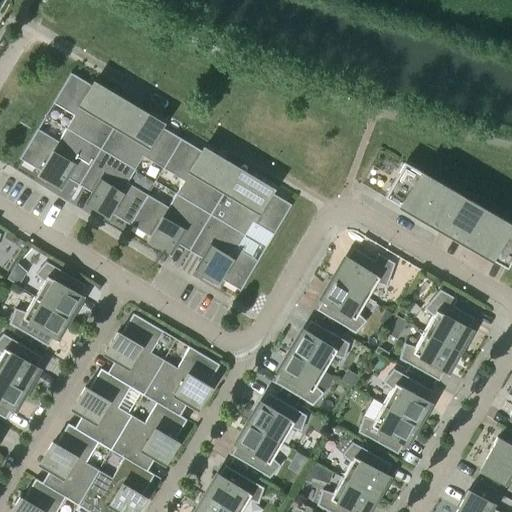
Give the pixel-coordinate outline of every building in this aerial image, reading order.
[(74,112),(66,125),(101,146),(128,99),(94,79),(92,82),(71,70),(53,100),(74,112)] [(128,99),(101,146),(135,166),(142,155),(163,167),(182,136),(161,123),(163,120),(128,99)] [(66,174),(79,182),(101,146),(66,125),(59,138),(37,126),(19,156),(41,168),(39,172),(60,184),(66,174)] [(177,191),(211,212),(239,165),(204,144),(202,148),(182,136),(163,167),(184,180),(177,191)] [(110,210),(130,222),(147,194),(126,181),(135,166),(101,146),(79,182),(92,191),(87,201),(108,213),(110,210)] [(452,229),(506,260),(511,250),(511,225),(469,200),(462,212),(453,207),(460,195),(406,164),(389,193),(443,224),(444,223),(453,228),(452,229)] [(239,165),(211,212),(245,232),(253,219),(274,232),(292,202),(271,189),(273,186),(239,165)] [(176,240),(189,248),(211,212),(177,191),(168,207),(147,194),(130,222),(151,234),(149,237),(170,250),(176,240)] [(211,212),(189,248),(203,256),(197,266),(218,279),(220,275),(241,288),(259,258),(238,245),(245,232),(211,212)] [(20,238),(16,245),(22,248),(26,242),(20,238)] [(339,264),(333,275),(367,295),(376,279),(387,283),(395,260),(378,251),(374,258),(353,245),(342,265),(339,264)] [(44,278),(35,293),(69,314),(75,304),(73,302),(85,282),(53,263),(47,259),(36,271),(44,278)] [(367,295),(333,275),(326,285),(329,287),(317,307),(354,329),(364,318),(357,312),(367,295)] [(434,313),(425,329),(460,348),(465,338),(463,335),(474,316),(474,315),(453,304),(457,297),(446,290),(441,287),(425,306),(434,313)] [(69,314),(35,293),(26,310),(15,306),(10,321),(17,325),(48,344),(60,324),(63,325),(69,314)] [(385,310),(379,321),(387,326),(393,314),(385,310)] [(117,358),(110,371),(131,383),(130,384),(144,392),(164,357),(151,349),(164,328),(134,311),(121,332),(118,330),(110,342),(114,344),(109,353),(111,354),(117,358)] [(296,337),(290,347),(324,368),(334,352),(344,356),(349,340),(311,318),(299,338),(296,337)] [(460,348),(425,329),(415,346),(406,344),(402,357),(439,378),(451,358),(454,359),(460,348)] [(0,349),(1,351),(0,353),(0,371),(27,387),(33,377),(31,374),(42,354),(10,336),(4,332),(0,336),(0,349)] [(177,365),(164,357),(144,392),(157,400),(158,399),(179,412),(187,399),(193,402),(195,404),(200,395),(204,398),(211,385),(208,383),(220,362),(190,344),(177,365)] [(324,368),(290,347),(284,358),(286,360),(274,380),(312,402),(323,390),(315,383),(324,368)] [(85,413),(77,426),(98,438),(112,447),(131,413),(118,406),(130,384),(131,383),(110,371),(101,366),(89,387),(85,385),(77,398),(81,400),(76,408),(79,409),(79,410),(85,413)] [(392,386),(383,402),(418,421),(424,411),(422,409),(433,389),(395,367),(384,379),(392,386)] [(27,387),(0,371),(0,413),(6,416),(17,396),(20,397),(27,387)] [(253,409),(247,420),(282,440),(291,424),(301,428),(307,413),(268,390),(256,410),(253,409)] [(131,413),(112,447),(125,454),(146,467),(154,454),(160,458),(160,457),(163,459),(167,451),(171,453),(179,440),(175,438),(188,417),(179,412),(158,399),(157,400),(144,421),(131,413)] [(418,421),(383,402),(375,417),(364,414),(359,429),(398,451),(409,431),(412,432),(418,421)] [(282,440),(247,420),(241,430),(243,432),(231,452),(270,475),(281,463),(272,455),(282,440)] [(49,455),(44,463),(46,465),(52,468),(44,481),(66,494),(79,502),(99,469),(85,461),(98,438),(77,426),(69,421),(56,442),(52,440),(45,453),(49,455)] [(493,450),(483,467),(504,480),(505,478),(506,476),(511,477),(511,442),(497,435),(490,448),(493,450)] [(351,459),(342,475),(377,495),(383,484),(381,482),(392,462),(353,440),(343,452),(351,459)] [(99,469),(79,502),(92,509),(96,511),(119,511),(121,509),(125,511),(131,511),(135,506),(138,508),(146,496),(142,493),(155,472),(146,467),(125,454),(125,455),(112,477),(99,469)] [(211,481),(204,492),(238,511),(239,511),(248,497),(258,500),(264,485),(225,462),(214,482),(211,481)] [(377,495),(342,475),(333,491),(323,487),(318,502),(334,511),(363,511),(368,504),(371,505),(377,495)] [(55,511),(66,495),(66,494),(44,481),(36,476),(23,498),(20,495),(12,508),(16,510),(14,511),(55,511)] [(502,511),(490,505),(492,501),(471,489),(461,506),(458,505),(453,511),(502,511)] [(238,511),(204,492),(198,502),(201,505),(196,511),(238,511)]
